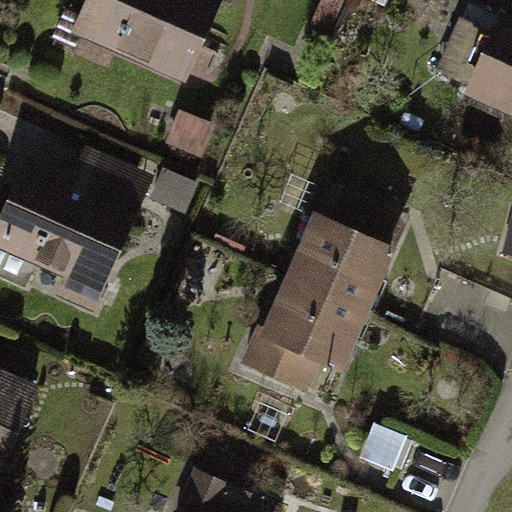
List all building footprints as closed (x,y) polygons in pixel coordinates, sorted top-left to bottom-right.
[(85,0),(80,13),(118,30),(113,41),(175,69),(205,0),(85,0)] [(465,85),(511,106),(511,21),(497,15),(465,85)] [(221,130),(185,113),(170,145),(206,162),(221,130)] [(36,151),(0,231),(0,243),(71,275),(59,303),(99,321),(163,176),(91,145),(80,170),(36,151)] [(185,219),(200,188),(168,173),(154,204),(185,219)] [(323,222),(302,268),(380,303),(409,242),(380,229),(389,210),(325,180),(309,215),(323,222)] [(309,377),(319,356),(350,369),(380,303),(302,268),(278,320),(268,315),(251,351),(309,377)] [(0,366),(0,481),(5,484),(48,387),(0,366)] [(261,511),(270,492),(196,459),(177,500),(193,508),(191,511),(261,511)]
